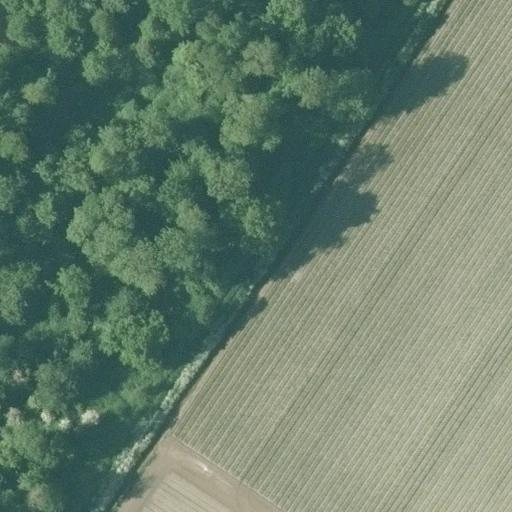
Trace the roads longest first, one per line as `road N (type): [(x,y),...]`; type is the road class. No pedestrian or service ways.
road 1 (track): [(87,511),(432,0)]
road 2 (track): [(111,0),(37,164),(0,279)]
